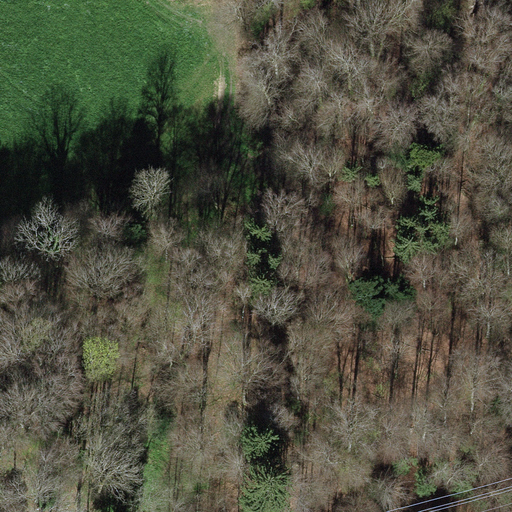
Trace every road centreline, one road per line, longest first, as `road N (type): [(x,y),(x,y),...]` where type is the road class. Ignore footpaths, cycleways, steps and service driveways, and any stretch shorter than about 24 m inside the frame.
road 1 (track): [(511,352),(486,295),(466,210),(440,163),(397,117),(360,107),(328,115),(237,236),(305,236),(330,250),(358,390),(400,511)]
road 2 (track): [(210,0),(227,62),(237,236)]
